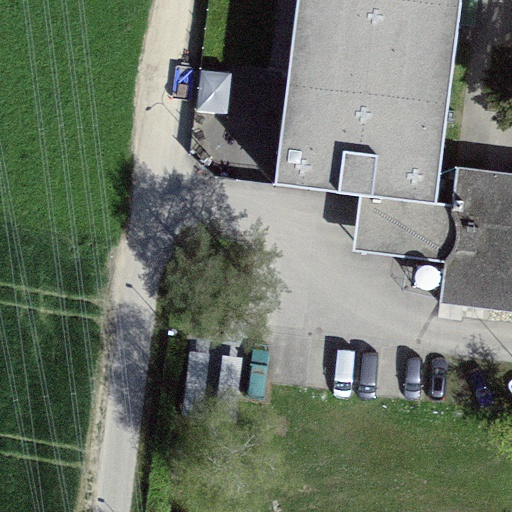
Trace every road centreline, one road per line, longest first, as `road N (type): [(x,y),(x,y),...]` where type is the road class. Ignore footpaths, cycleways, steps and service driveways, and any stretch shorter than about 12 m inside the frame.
road 1 (unclassified): [(108,511),(153,164)]
road 2 (track): [(153,164),(174,0)]
